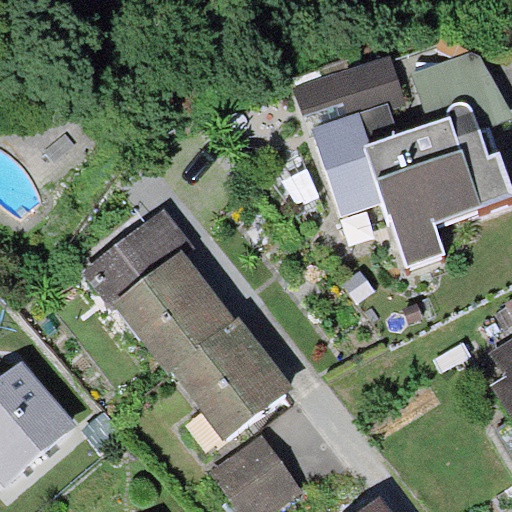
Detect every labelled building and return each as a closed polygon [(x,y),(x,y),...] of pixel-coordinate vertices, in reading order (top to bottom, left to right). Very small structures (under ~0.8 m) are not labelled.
[(507,44),(440,52),(444,84),(511,77),(507,44)] [(342,105),(346,117),(406,98),(390,52),(293,84),(304,117),(342,105)] [(356,118),(313,134),(342,215),(383,201),(408,271),(444,258),(433,225),(511,197),(511,188),(491,131),(480,135),(473,116),(470,109),(463,107),(456,108),(452,111),(449,117),(451,124),(369,154),(356,118)] [(161,369),(175,359),(229,322),(159,226),(93,274),(161,369)] [(240,314),(229,322),(175,359),(230,435),(294,389),(240,314)] [(511,351),(498,360),(511,383),(511,415),(497,424),(511,448),(511,351)] [(0,396),(0,466),(12,481),(77,431),(31,372),(0,396)] [(112,421),(92,437),(111,461),(131,444),(112,421)] [(270,440),(225,471),(252,511),(276,511),(305,492),(270,440)]
